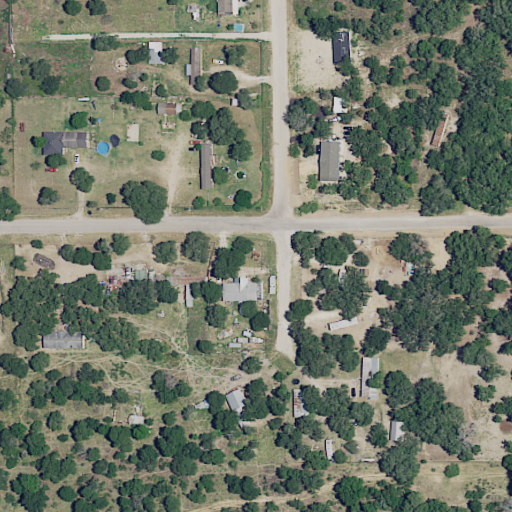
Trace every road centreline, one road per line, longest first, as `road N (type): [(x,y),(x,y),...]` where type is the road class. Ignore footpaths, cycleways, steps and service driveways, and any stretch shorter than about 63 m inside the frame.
road 1 (residential): [(511,222),(0,227)]
road 2 (residential): [(284,344),(280,0)]
